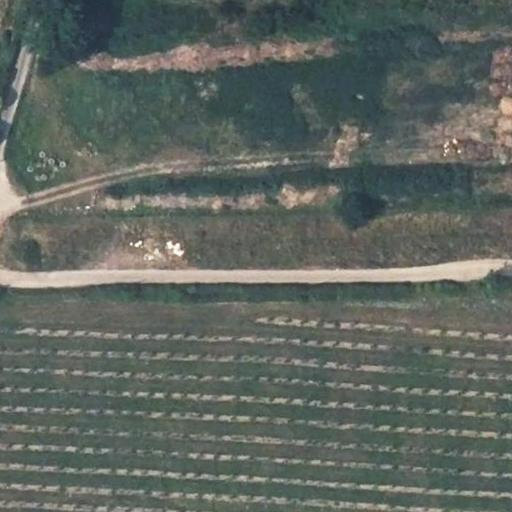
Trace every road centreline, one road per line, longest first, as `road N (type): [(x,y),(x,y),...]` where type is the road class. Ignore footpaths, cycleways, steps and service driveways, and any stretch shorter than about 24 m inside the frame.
road 1 (track): [(0,277),(108,263),(511,255)]
road 2 (residential): [(34,0),(0,128)]
